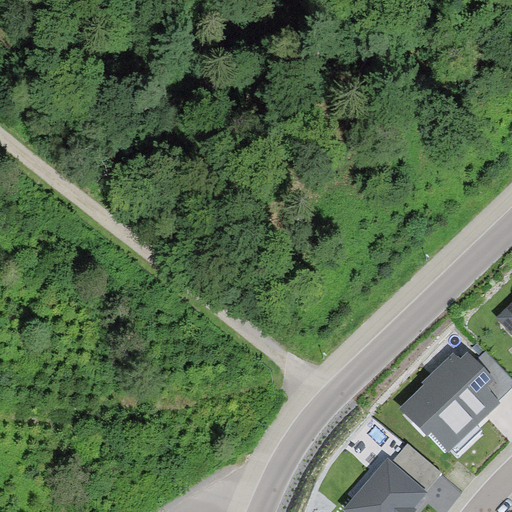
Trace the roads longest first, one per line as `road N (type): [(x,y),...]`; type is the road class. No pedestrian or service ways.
road 1 (track): [(0,132),(312,378),(330,401)]
road 2 (residential): [(259,511),(330,401),(511,231)]
road 3 (track): [(355,0),(94,207)]
